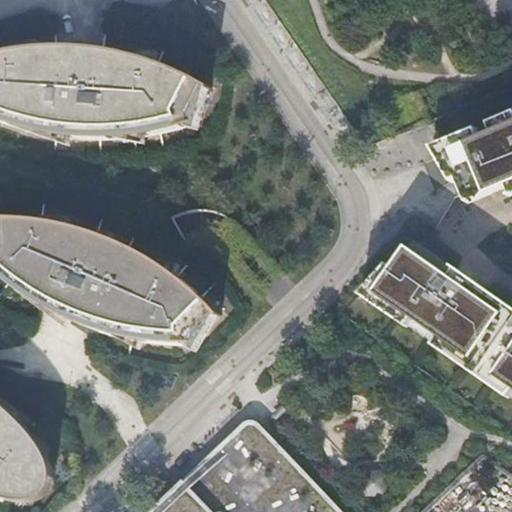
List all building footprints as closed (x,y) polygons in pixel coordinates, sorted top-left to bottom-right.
[(13,49),(13,53),(0,55),(0,120),(6,124),(27,130),(53,135),(80,139),(101,140),(132,138),(160,134),(189,127),(199,131),(212,88),(197,80),(177,70),(158,63),(159,53),(132,56),(115,52),(97,50),(88,49),(88,43),(68,48),(59,48),(53,48),(40,49),(40,42),(13,49)] [(382,108),(394,137),(432,122),(420,92),(382,108)] [(426,260),(408,248),(393,268),(388,265),(361,294),(407,326),(412,319),(439,337),(433,344),(508,398),(511,392),(511,113),(488,123),(491,132),(479,137),(475,128),(431,147),(451,182),(457,180),(467,203),(506,186),(510,194),(507,195),(508,196),(511,194),(511,307),(453,267),(452,268),(454,270),(449,276),(426,260)] [(0,218),(0,275),(8,282),(26,296),(38,303),(46,308),(71,321),(94,329),(125,338),(149,343),(174,345),(188,346),(188,348),(197,353),(218,316),(220,318),(222,316),(209,302),(189,284),(178,276),(182,266),(160,262),(159,264),(146,256),(125,245),(113,240),(115,235),(99,234),(76,227),(70,226),(72,219),(45,219),(44,222),(20,219),(2,219),(0,218)] [(0,498),(13,502),(25,504),(37,502),(46,497),(52,491),(54,482),(55,475),(52,462),(45,450),(34,433),(17,416),(4,405),(0,401),(0,498)] [(320,511),(247,428),(160,511),(320,511)] [(385,494),(384,475),(365,475),(366,495),(385,494)]
